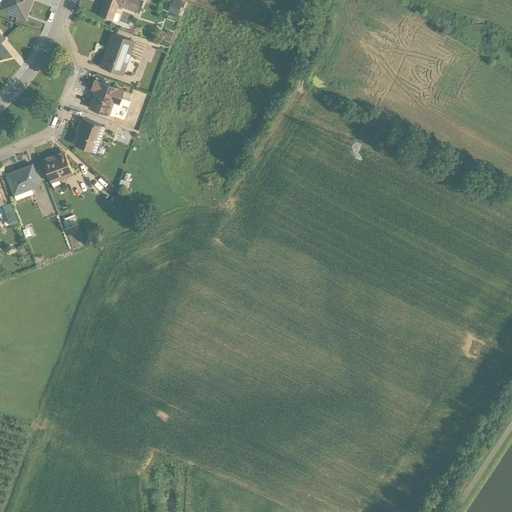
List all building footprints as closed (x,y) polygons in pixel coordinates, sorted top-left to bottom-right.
[(0,0),(0,11),(16,17),(26,20),(28,12),(32,0),(0,0)] [(103,0),(98,15),(117,22),(120,13),(115,12),(117,6),(117,5),(136,12),(140,0),(103,0)] [(179,14),(183,0),(172,0),(169,12),(179,14)] [(0,58),(8,51),(1,42),(5,38),(0,32),(0,58)] [(135,42),(112,33),(106,49),(100,66),(123,74),(135,42)] [(93,90),(88,107),(89,108),(109,115),(113,102),(119,104),(124,89),(94,79),(90,89),(93,90)] [(74,132),(77,134),(74,144),(96,152),(106,126),(80,117),(74,132)] [(63,150),(42,159),(51,182),(54,189),(61,186),(58,180),(73,174),(63,150)] [(32,162),(4,173),(13,196),(41,185),(32,162)] [(1,223),(2,227),(18,221),(10,202),(2,205),(8,220),(1,223)]
